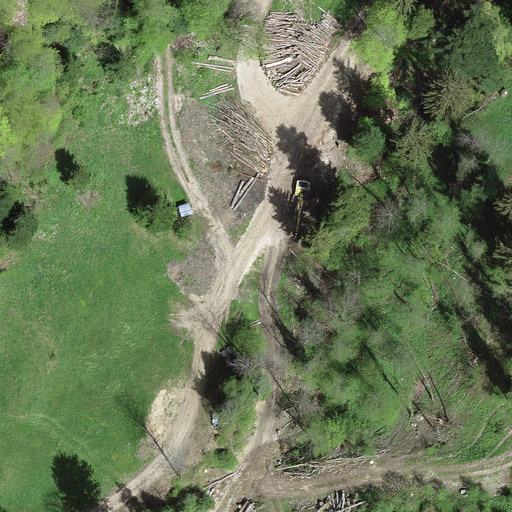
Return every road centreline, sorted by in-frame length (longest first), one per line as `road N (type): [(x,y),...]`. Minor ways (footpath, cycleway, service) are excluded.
road 1 (track): [(109,511),(176,445),(221,294),(284,194),(381,0)]
road 2 (track): [(284,194),(286,228),(267,305),(275,367),(260,451),(267,478),(294,487),(373,471),(489,476),(511,463)]
road 3 (track): [(169,0),(175,141),(235,268)]
road 4 (track): [(311,128),(262,89),(256,44),(266,0)]
